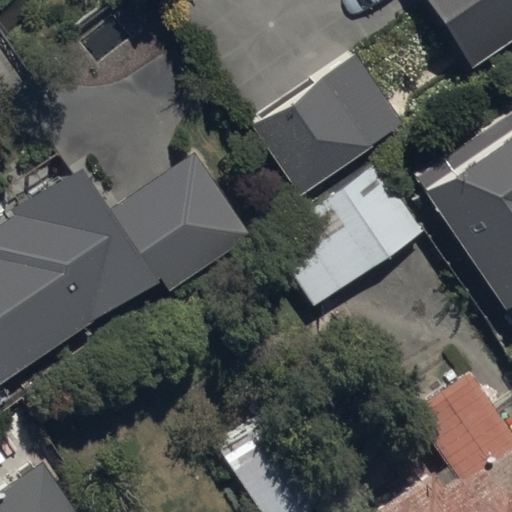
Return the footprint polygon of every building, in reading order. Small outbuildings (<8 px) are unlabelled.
[(511,0),(426,0),(469,64),(511,35),(511,0)] [(246,121),(294,193),(399,124),(352,52),(246,121)] [(511,107),(407,176),(459,254),(511,334),(511,107)] [(0,216),(0,379),(148,283),(156,295),(246,236),(190,152),(104,209),(88,184),(76,166),(0,216)] [(266,232),(311,300),(416,230),(372,162),(266,232)] [(511,511),(511,442),(466,374),(410,411),(455,479),(440,489),(428,471),(370,509),(372,511),(511,511)] [(213,444),(257,511),(303,511),(321,500),(263,411),(213,444)] [(67,511),(36,464),(0,487),(0,511),(67,511)]
